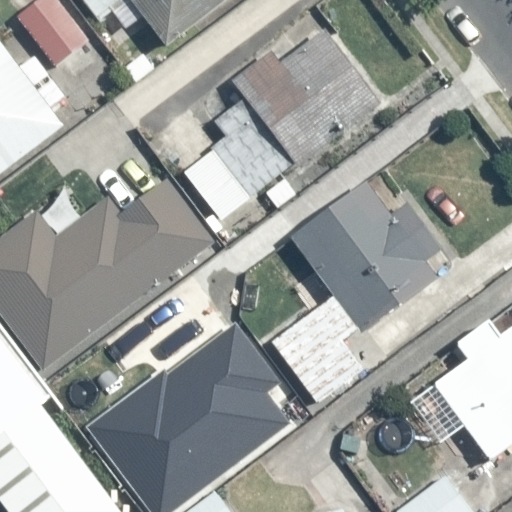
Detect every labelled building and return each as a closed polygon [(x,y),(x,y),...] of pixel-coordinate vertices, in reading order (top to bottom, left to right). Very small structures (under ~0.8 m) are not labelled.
[(55,0),(41,0),(19,18),(57,67),(89,45),(55,0)] [(124,0),(81,0),(99,20),(108,14),(126,31),(139,18),(124,0)] [(131,0),(165,48),(230,0),(131,0)] [(268,55),(234,81),(244,100),(214,120),(225,140),(183,175),(222,222),(291,166),(297,172),(382,109),(323,32),(279,65),(268,55)] [(0,49),(0,181),(63,132),(49,112),(65,101),(36,58),(16,68),(0,49)] [(32,212),(0,236),(0,314),(43,372),(214,245),(166,181),(121,213),(107,201),(57,236),(32,212)] [(316,404),(362,372),(344,344),(356,336),(359,339),(438,279),(425,265),(442,253),(406,205),(389,217),(366,186),(288,240),(333,302),(273,344),(316,404)] [(162,373),(87,428),(149,511),(175,511),(293,426),(270,394),(281,384),(233,324),(167,377),(162,373)] [(463,368),(434,389),(489,462),(511,445),(511,338),(510,335),(498,344),(485,327),(456,351),(463,368)] [(0,433),(52,395),(45,386),(0,328),(0,433)] [(141,511),(52,395),(0,433),(0,500),(8,511),(141,511)] [(470,511),(445,477),(397,511),(470,511)] [(226,511),(212,493),(187,511),(226,511)]
